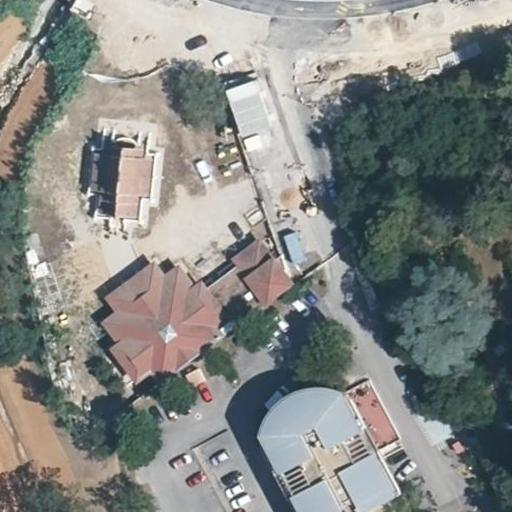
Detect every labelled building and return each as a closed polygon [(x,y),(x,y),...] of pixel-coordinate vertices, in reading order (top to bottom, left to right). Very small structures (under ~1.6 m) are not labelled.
[(143,190),(147,162),(137,161),(138,152),(110,149),(109,158),(100,157),(97,186),(106,187),(105,196),(133,198),(134,190),(143,190)] [(94,152),(90,189),(97,186),(100,157),(94,152)] [(153,158),(147,162),(143,190),(149,196),(153,158)] [(100,190),(98,213),(104,209),(105,196),(106,187),(100,190)] [(132,212),(133,198),(105,196),(104,209),(132,212)] [(238,265),(245,274),(248,271),(272,253),(259,236),(232,257),(238,265)] [(272,253),(248,271),(252,276),(276,259),(272,253)] [(162,381),(249,317),(292,285),(283,271),(287,268),(282,254),(280,256),(276,259),(252,276),(248,271),(245,274),(207,302),(197,309),(177,281),(119,324),(127,335),(154,370),(162,381)] [(116,311),(165,274),(154,260),(105,297),(116,311)] [(116,311),(112,314),(119,324),(177,281),(186,274),(178,264),(165,274),(116,311)] [(238,265),(200,293),(207,302),(245,274),(238,265)] [(186,274),(177,281),(197,309),(207,302),(200,293),(186,274)] [(117,342),(127,335),(119,324),(112,314),(102,321),(117,342)] [(137,383),(154,370),(127,335),(117,342),(110,347),(137,383)] [(372,377),(350,386),(376,449),(398,440),(372,377)] [(360,429),(340,390),(310,388),(308,411),(295,417),(278,405),(263,434),(304,511),(398,511),(390,496),(394,494),(372,452),(354,461),(343,438),(360,429)] [(310,388),(278,405),(295,417),(308,411),(310,388)] [(304,511),(263,434),(260,439),(297,511),(304,511)]
